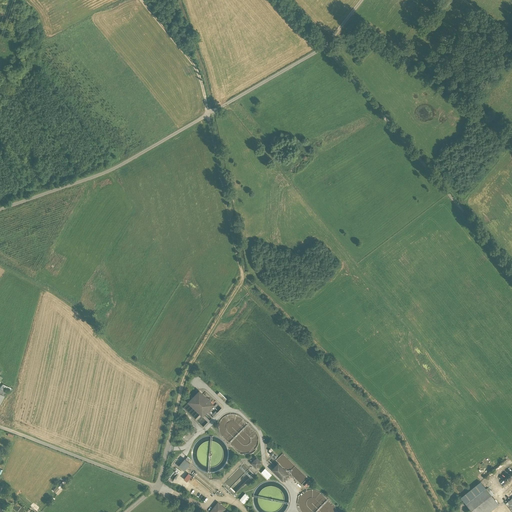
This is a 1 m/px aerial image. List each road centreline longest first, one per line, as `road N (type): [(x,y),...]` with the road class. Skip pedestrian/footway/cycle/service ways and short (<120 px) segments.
road 1 (track): [(141,0),(200,79),(242,276),(184,378),(156,487)]
road 2 (track): [(0,210),(116,168),(325,46),(362,0)]
road 3 (track): [(511,272),(325,46)]
road 4 (track): [(0,266),(77,309),(117,352),(180,391)]
road 5 (track): [(394,421),(242,276)]
road 6 (track): [(511,146),(339,28)]
road 7 (track): [(348,511),(394,421),(444,511)]
road 8 (track): [(0,427),(156,487)]
